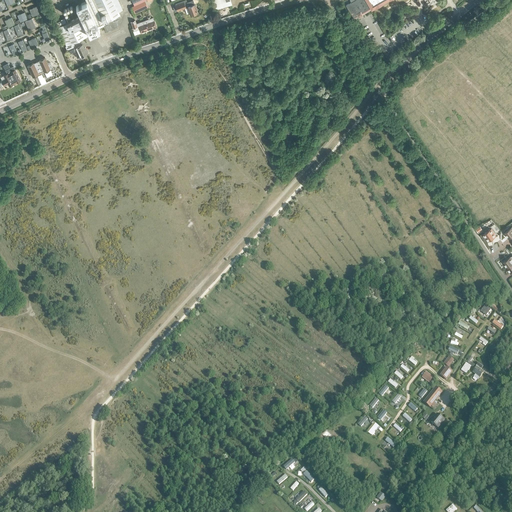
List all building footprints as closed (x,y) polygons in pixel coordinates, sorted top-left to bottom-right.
[(118,11),(122,10),(117,0),(86,0),(97,25),(109,20),(110,22),(103,25),(105,30),(104,30),(105,32),(106,32),(117,27),(117,26),(119,26),(121,18),(120,15),(118,11)] [(193,0),(187,2),(186,0),(185,0),(175,4),(176,4),(175,5),(173,6),(175,12),(177,11),(186,8),(187,7),(190,15),(197,12),(193,0)] [(212,0),(216,9),(230,4),(228,0),(212,0)] [(350,0),(351,2),(350,3),(346,5),(353,17),(370,8),(364,0),(350,0)] [(367,0),(372,8),(386,0),(367,0)] [(66,46),(79,40),(98,31),(86,4),(76,8),(79,13),(78,13),(78,12),(77,12),(76,12),(75,12),(74,12),(74,13),(73,13),(72,14),(72,15),(65,19),(64,18),(61,19),(61,20),(56,23),(58,27),(57,27),(66,46)] [(29,9),(32,16),(39,14),(37,6),(29,9)] [(17,15),(20,22),(27,19),(24,12),(17,15)] [(5,20),(8,27),(15,24),(11,17),(5,20)] [(154,20),(153,17),(136,23),(135,20),(131,22),(134,31),(139,29),(140,33),(157,27),(154,20)] [(36,27),(32,18),(25,21),(29,30),(36,27)] [(19,34),(15,26),(8,29),(12,37),(19,34)] [(39,35),(43,42),(50,39),(46,32),(39,35)] [(39,44),(35,37),(29,40),(32,47),(39,44)] [(79,40),(66,46),(65,46),(66,49),(67,49),(69,52),(76,48),(80,57),(87,54),(84,47),(84,48),(82,44),(81,45),(79,40)] [(24,42),(17,46),(20,53),(27,49),(24,42)] [(4,49),(7,56),(12,54),(13,56),(16,55),(15,53),(14,53),(11,46),(4,49)] [(44,72),(50,69),(45,57),(39,60),(39,61),(34,63),(33,62),(27,65),(33,77),(39,74),(38,73),(44,71),(44,72)] [(13,66),(10,68),(8,64),(3,66),(7,74),(3,75),(5,79),(1,81),(4,86),(7,84),(9,86),(20,80),(13,66)] [(491,229),(483,234),(484,235),(483,236),(485,238),(486,238),(488,241),(495,236),(496,235),(491,229)] [(511,255),(504,261),(502,262),(504,264),(506,268),(511,263),(511,255)] [(494,305),(491,307),(500,315),(503,312),(494,305)] [(492,311),(485,306),(481,312),(486,316),(489,312),(490,313),(492,311)] [(469,327),(460,322),(458,325),(467,331),(469,327)] [(496,332),(489,327),(487,330),(492,333),(491,334),(493,336),(494,334),(496,332)] [(488,343),(481,338),(479,340),(483,343),(483,344),(485,346),(488,343)] [(412,357),(409,361),(415,366),(417,363),(413,361),(414,359),(412,357)] [(444,364),(448,368),(454,360),(450,357),(444,364)] [(461,370),(466,374),(471,366),(466,363),(461,370)] [(479,378),(480,378),(484,372),(481,370),(483,367),(479,363),(476,367),(477,368),(473,373),(475,375),(474,377),(478,380),(479,378)] [(403,365),(401,367),(407,372),(409,370),(406,367),(407,366),(404,364),(403,365)] [(440,375),(446,379),(452,372),(446,367),(440,375)] [(397,371),(394,374),(401,380),(403,377),(400,374),(401,373),(399,372),(398,373),(397,371)] [(421,377),(428,383),(432,378),(425,373),(421,377)] [(388,382),(395,387),(397,385),(393,382),(394,381),(391,378),(390,379),(388,382)] [(423,402),(430,407),(443,392),(436,386),(423,402)] [(391,393),(385,387),(383,390),(389,396),(391,393)] [(431,421),(438,427),(444,420),(437,414),(431,421)] [(377,499),(382,502),(385,497),(380,494),(377,499)]
